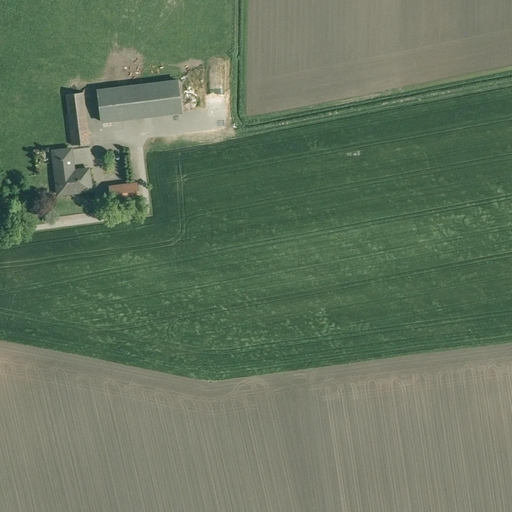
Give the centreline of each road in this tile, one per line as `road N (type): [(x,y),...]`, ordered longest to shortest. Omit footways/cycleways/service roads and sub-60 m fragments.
road 1 (track): [(511,84),(154,153),(139,162),(145,210),(138,213)]
road 2 (unclassified): [(0,232),(138,213)]
